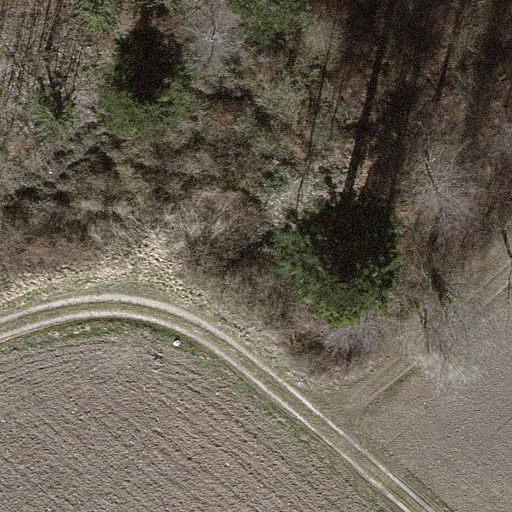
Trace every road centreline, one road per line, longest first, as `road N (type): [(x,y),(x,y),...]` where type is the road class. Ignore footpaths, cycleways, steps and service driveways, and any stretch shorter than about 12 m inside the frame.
road 1 (track): [(412,511),(204,332),(126,308),(34,318),(0,334)]
road 2 (track): [(511,263),(325,433)]
